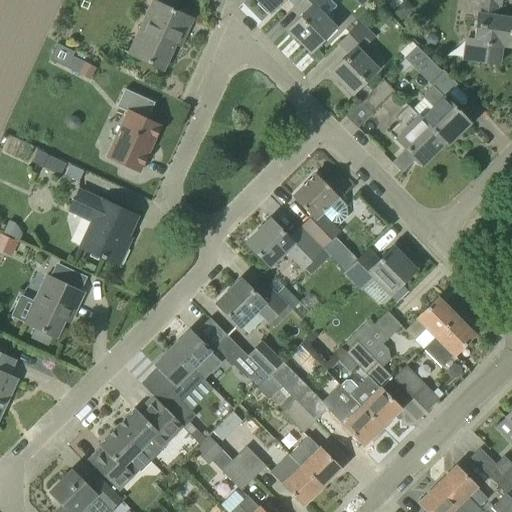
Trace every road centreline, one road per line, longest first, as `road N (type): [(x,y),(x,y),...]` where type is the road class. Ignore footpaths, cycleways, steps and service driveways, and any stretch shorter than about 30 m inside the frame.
road 1 (residential): [(12,511),(6,484),(13,467),(198,271),(197,240)]
road 2 (residential): [(327,129),(256,54),(235,49),(222,60),(170,185),(172,203),(197,240)]
road 3 (residential): [(349,511),(511,340)]
road 4 (residential): [(197,240),(327,129)]
road 5 (residential): [(430,235),(327,129)]
road 6 (residential): [(511,325),(430,235)]
